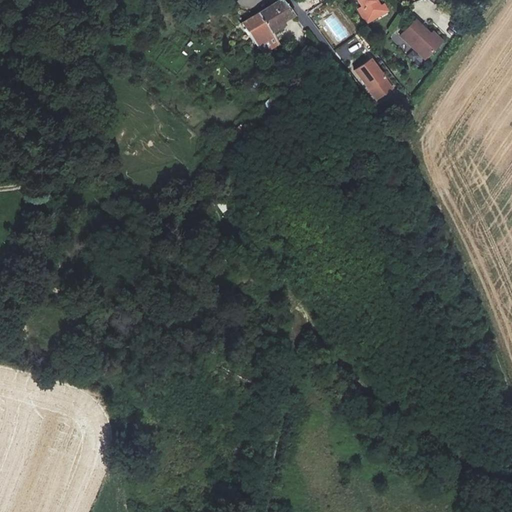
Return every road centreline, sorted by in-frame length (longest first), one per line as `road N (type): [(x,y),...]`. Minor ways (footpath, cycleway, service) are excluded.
road 1 (track): [(264,511),(295,311),(347,375),(410,431),(511,487)]
road 2 (track): [(289,0),(399,146),(456,258),(511,403)]
road 3 (track): [(303,312),(222,221),(193,175),(190,142),(213,119)]
road 4 (track): [(0,112),(40,145),(48,163),(40,180),(0,188)]
